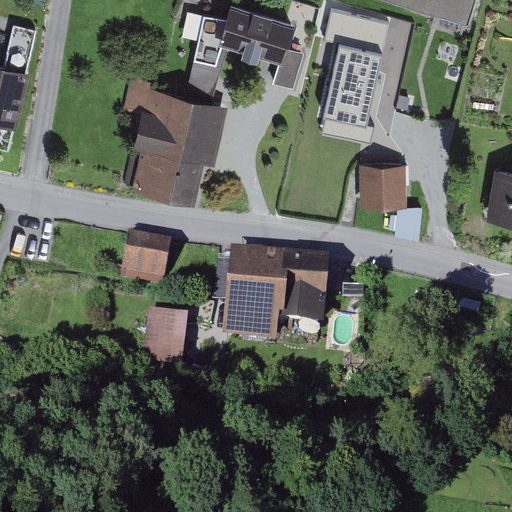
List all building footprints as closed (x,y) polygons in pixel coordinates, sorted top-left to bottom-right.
[(392,0),(470,23),(476,0),(392,0)] [(292,23),(230,4),(226,18),(205,14),(185,94),(210,103),(228,46),(280,61),(292,23)] [(35,30),(11,24),(1,66),(25,72),(35,30)] [(304,53),(284,47),(280,61),(273,81),(283,84),(293,87),(304,53)] [(0,119),(14,123),(25,72),(1,66),(0,65),(0,119)] [(355,77),(314,77),(313,154),(353,154),(355,77)] [(146,85),(132,82),(127,108),(141,111),(125,181),(135,183),(133,187),(194,200),(203,160),(211,162),(224,106),(210,103),(145,89),(146,85)] [(451,120),(426,121),(428,150),(453,149),(451,120)] [(409,168),(370,168),(370,205),(409,205),(409,168)] [(511,170),(496,168),(488,216),(511,219),(511,170)] [(170,240),(132,234),(125,275),(163,282),(170,240)] [(329,257),(231,246),(221,335),(281,342),(284,314),(322,318),(329,257)] [(186,316),(150,312),(144,362),(180,366),(186,316)]
